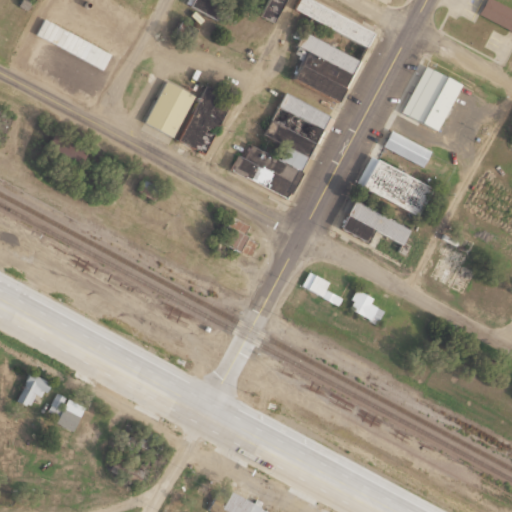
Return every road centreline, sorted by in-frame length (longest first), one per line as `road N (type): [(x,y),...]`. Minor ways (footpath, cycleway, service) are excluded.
road 1 (primary): [(203,410),(421,0)]
road 2 (trunk): [(0,296),(396,511)]
road 3 (tertiary): [(301,227),(0,70)]
road 4 (residential): [(511,346),(301,227)]
road 5 (residential): [(511,89),(345,0)]
road 6 (residential): [(100,122),(165,0)]
road 7 (residential): [(135,511),(203,410)]
